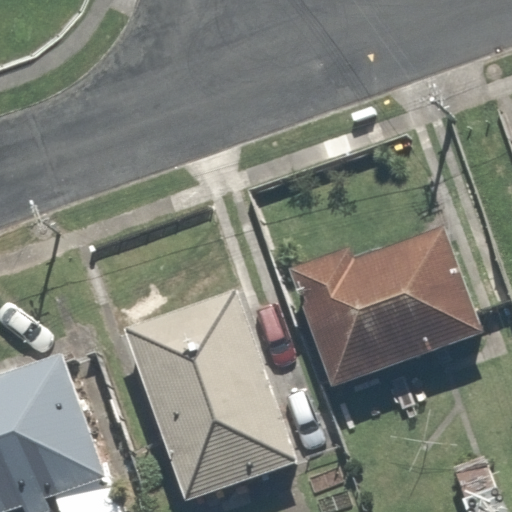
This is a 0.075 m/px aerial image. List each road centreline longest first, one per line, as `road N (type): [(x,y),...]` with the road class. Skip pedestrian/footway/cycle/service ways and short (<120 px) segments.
road 1 (residential): [(0,174),(264,81)]
road 2 (residential): [(264,81),(494,0)]
